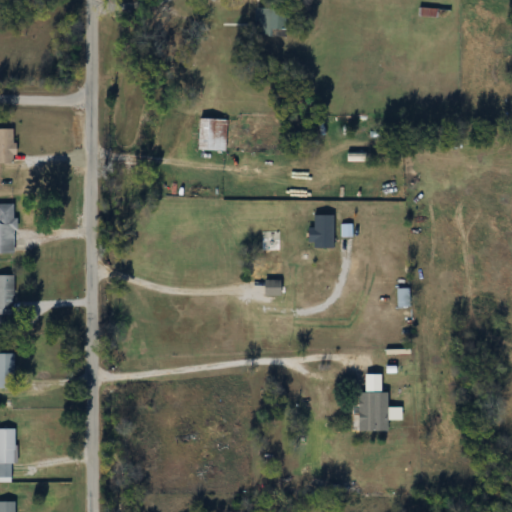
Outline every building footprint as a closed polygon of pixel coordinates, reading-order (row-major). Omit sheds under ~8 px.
[(271,35),(271,8),(255,8),(255,35),(271,35)] [(446,17),(446,9),(418,9),(418,17),(446,17)] [(225,150),(225,118),(199,118),(199,150),(225,150)] [(0,162),(15,163),(15,128),(0,127),(0,162)] [(0,253),(15,253),(15,204),(0,203),(0,253)] [(281,230),(261,230),(261,273),(281,273),(281,230)] [(0,274),(0,327),(13,328),(13,275),(0,274)] [(281,295),(281,280),(264,280),(264,295),(281,295)] [(410,288),(397,288),(397,307),(410,307),(410,288)] [(15,353),(0,352),(0,386),(15,387),(15,353)] [(14,428),(0,427),(0,477),(14,477),(14,428)] [(349,434),(313,434),(313,462),(349,462),(349,434)] [(14,511),(15,501),(0,501),(0,511),(14,511)]
